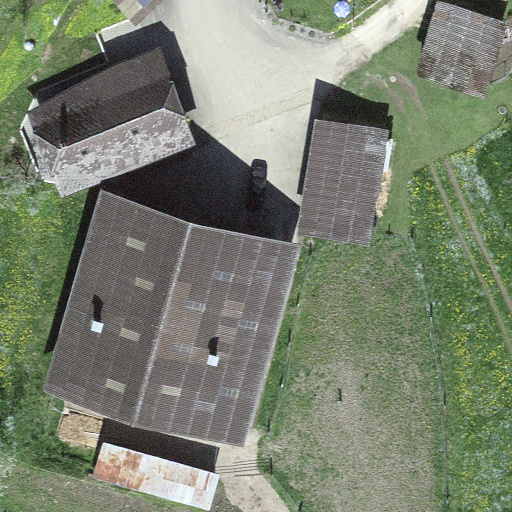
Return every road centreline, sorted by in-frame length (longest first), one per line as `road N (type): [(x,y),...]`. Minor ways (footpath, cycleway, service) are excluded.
road 1 (track): [(253,44),(235,145),(278,229),(222,452),(272,511)]
road 2 (track): [(413,0),(352,46),(304,57),(226,33),(199,0)]
road 3 (track): [(200,7),(39,81)]
road 4 (track): [(222,452),(68,410)]
